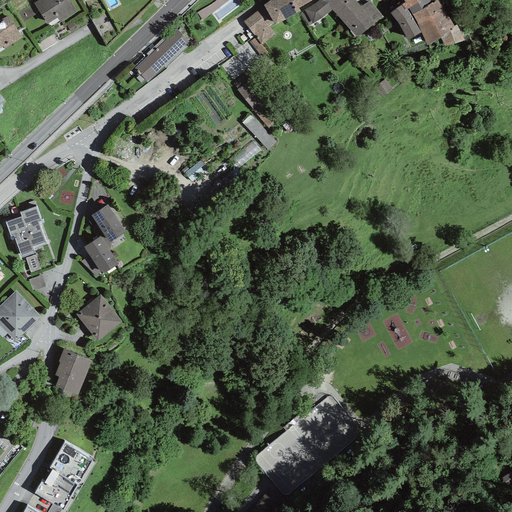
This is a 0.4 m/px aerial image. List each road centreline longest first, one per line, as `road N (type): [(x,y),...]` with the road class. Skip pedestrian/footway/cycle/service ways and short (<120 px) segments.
road 1 (unclassified): [(178,0),(0,174)]
road 2 (residential): [(121,110),(96,144),(54,328)]
road 3 (residential): [(54,328),(44,428),(35,461),(4,511)]
road 4 (residential): [(0,198),(31,166),(121,110)]
road 5 (residential): [(121,110),(236,22)]
